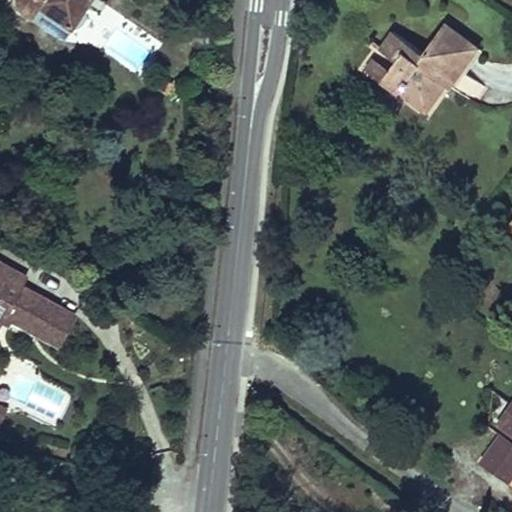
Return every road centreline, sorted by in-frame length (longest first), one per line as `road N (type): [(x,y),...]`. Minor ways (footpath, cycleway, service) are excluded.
road 1 (tertiary): [(247,156),(207,511)]
road 2 (tertiary): [(247,156),(274,68),(282,0)]
road 3 (tertiary): [(256,0),(247,156)]
